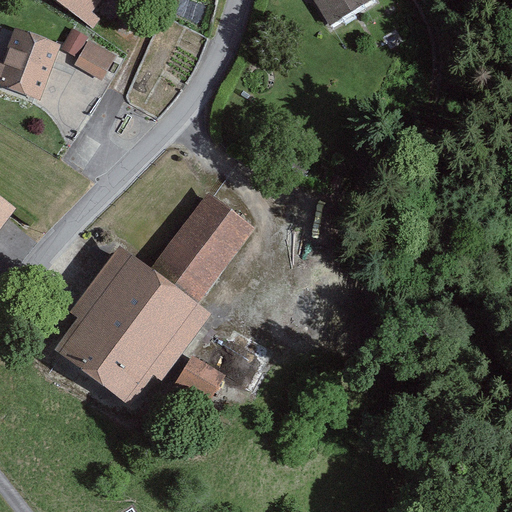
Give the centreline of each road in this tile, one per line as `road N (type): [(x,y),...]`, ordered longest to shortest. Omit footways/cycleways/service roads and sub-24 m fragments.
road 1 (track): [(496,511),(440,390),(429,248),(442,85),(416,0)]
road 2 (residential): [(237,0),(204,86),(0,322)]
